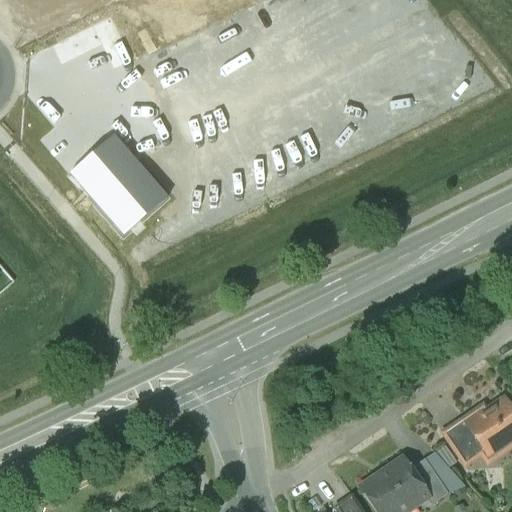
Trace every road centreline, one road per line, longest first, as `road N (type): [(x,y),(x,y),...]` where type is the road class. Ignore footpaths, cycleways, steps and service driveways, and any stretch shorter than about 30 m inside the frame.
road 1 (secondary): [(511,213),(207,361)]
road 2 (residential): [(257,502),(511,332)]
road 3 (secondary): [(207,361),(0,458)]
road 4 (residential): [(257,502),(207,361)]
